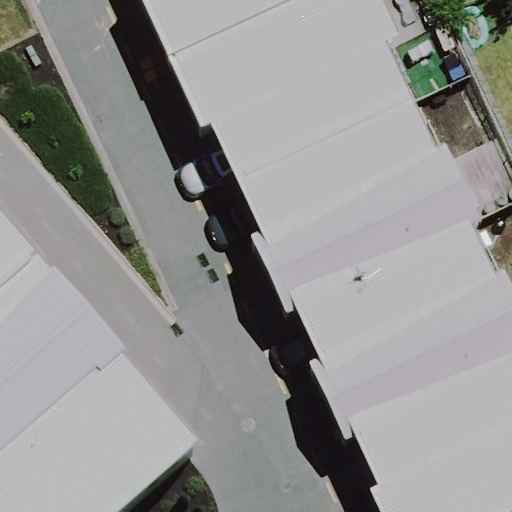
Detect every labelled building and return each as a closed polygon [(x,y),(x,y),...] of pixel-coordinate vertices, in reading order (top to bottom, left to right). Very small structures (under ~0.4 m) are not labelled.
[(100,0),(134,67),(284,0),(100,0)] [(355,0),(284,0),(134,67),(186,201),(397,106),(390,90),(355,0)] [(397,106),(186,201),(253,323),(465,229),(457,212),(397,106)] [(0,480),(27,511),(166,511),(252,438),(173,348),(181,341),(110,260),(102,267),(10,161),(19,153),(0,130),(0,480)] [(465,229),(253,323),(297,461),(508,366),(501,350),(465,229)] [(511,511),(511,373),(508,366),(297,461),(323,511),(511,511)]
